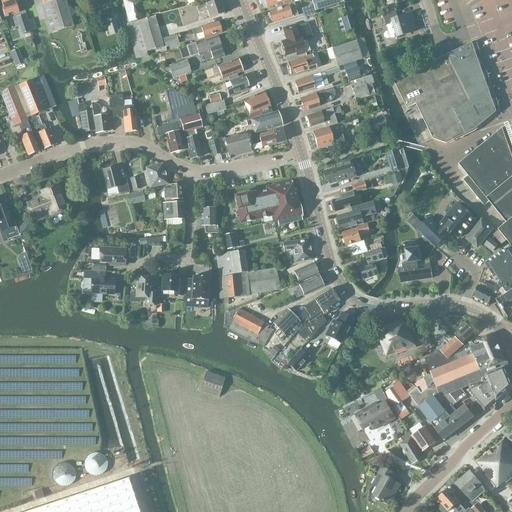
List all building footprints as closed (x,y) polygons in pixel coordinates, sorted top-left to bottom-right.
[(15,0),(0,0),(2,7),(1,7),(5,17),(18,12),(15,3),(16,2),(15,0)] [(55,0),(48,2),(57,31),(73,26),(65,0),(55,0)] [(209,18),(224,13),(220,0),(219,0),(196,7),(198,14),(207,11),(209,18)] [(343,1),(342,0),(311,0),(313,5),(301,8),(304,17),(316,13),(315,11),(343,1)] [(269,12),(269,13),(268,13),(269,19),(271,18),(272,22),(297,14),(293,4),(269,12)] [(411,24),(414,23),(411,14),(398,18),(395,11),(383,15),(386,25),(393,23),(397,37),(414,31),(411,24)] [(24,14),(17,17),(20,26),(27,24),(24,14)] [(155,15),(136,20),(146,52),(163,47),(155,15)] [(105,24),(109,36),(119,33),(115,21),(105,24)] [(204,38),(222,33),(218,22),(192,30),(193,35),(203,33),(204,38)] [(286,56),(296,53),(297,55),(306,53),(302,41),(312,38),(308,23),(295,26),(295,24),(282,28),(285,36),(287,35),(288,39),(281,42),(282,45),(281,46),(280,47),(282,51),(283,52),(284,52),(286,56)] [(176,35),(163,39),(165,48),(178,44),(176,35)] [(213,61),(224,57),(221,49),(222,48),(218,36),(187,47),(190,56),(198,54),(199,56),(203,54),(205,60),(212,58),(213,61)] [(343,66),(356,61),(362,59),(356,40),(332,48),(338,67),(343,66)] [(460,70),(478,61),(472,43),(462,47),(451,52),(460,70)] [(330,46),(325,48),(329,59),(334,57),(330,46)] [(460,70),(451,52),(393,81),(407,108),(416,104),(429,130),(438,126),(457,117),(474,109),(492,100),(478,61),(460,70)] [(17,53),(11,55),(15,66),(21,64),(17,53)] [(311,54),(297,59),(287,63),(288,65),(287,66),(288,70),(290,70),(291,75),(308,70),(316,68),(311,54)] [(217,67),(212,69),(214,77),(220,75),(222,79),(227,77),(229,81),(238,78),(236,74),(242,71),(237,59),(217,67)] [(168,66),(172,79),(190,73),(186,60),(168,66)] [(357,67),(356,61),(343,66),(344,71),(357,67)] [(396,75),(404,73),(401,64),(394,67),(396,75)] [(360,77),(357,67),(344,71),(348,81),(360,77)] [(324,72),(326,76),(340,72),(338,68),(324,72)] [(319,73),(311,76),(310,76),(293,81),(298,94),(315,89),(323,86),(319,73)] [(238,78),(229,81),(232,89),(226,91),(229,98),(234,96),(234,95),(247,90),(248,90),(247,87),(248,87),(248,86),(247,86),(248,84),(249,84),(247,80),(245,79),(245,78),(244,78),(243,76),(242,76),(238,78)] [(371,76),(349,82),(355,100),(375,94),(372,84),(373,84),(371,76)] [(32,79),(18,85),(31,116),(45,110),(32,79)] [(14,86),(4,91),(18,125),(19,124),(23,135),(18,137),(20,143),(22,142),(28,155),(39,151),(27,121),(28,120),(14,86)] [(182,131),(179,119),(178,119),(195,114),(192,101),(172,90),(166,92),(175,126),(170,127),(171,133),(165,135),(170,154),(184,150),(180,131),(182,131)] [(240,123),(246,121),(245,121),(250,118),(270,110),(263,92),(243,101),(247,112),(236,117),(239,123),(240,123)] [(315,92),(300,97),(304,111),(320,106),(326,104),(323,96),(317,98),(315,92)] [(210,103),(221,101),(219,93),(209,96),(210,103)] [(134,106),(133,106),(124,107),(123,96),(110,97),(110,109),(111,114),(111,119),(124,118),(125,132),(137,130),(135,115),(134,106)] [(223,100),(221,101),(210,103),(204,104),(207,115),(226,110),(223,100)] [(496,112),(492,100),(474,109),(481,124),(496,112)] [(91,111),(80,113),(83,133),(95,131),(96,133),(109,131),(107,115),(101,115),(100,110),(99,108),(98,106),(96,105),(95,104),(92,104),(90,104),(91,111)] [(328,126),(328,127),(337,124),(334,115),(340,113),(339,107),(332,109),(332,108),(325,111),(326,115),(322,116),(321,111),(306,116),(310,127),(324,122),(325,127),(328,126)] [(474,109),(457,117),(465,134),(474,130),(481,124),(474,109)] [(278,112),(277,112),(250,120),(254,134),(282,126),(278,112)] [(182,131),(189,159),(202,156),(195,130),(201,128),(197,114),(179,119),(182,131)] [(457,117),(438,126),(446,143),(465,134),(457,117)] [(342,121),(344,132),(355,130),(353,119),(342,121)] [(44,124),(35,127),(44,149),(56,144),(49,128),(46,129),(44,124)] [(511,156),(511,125),(509,126),(502,129),(511,156)] [(330,133),(328,127),(328,126),(325,127),(312,132),(312,133),(312,135),(311,137),(313,138),(314,139),(317,148),(334,143),(335,145),(344,142),(342,135),(339,136),(337,130),(330,133)] [(438,126),(429,130),(433,139),(446,143),(438,126)] [(511,190),(511,156),(502,129),(502,128),(458,164),(459,164),(468,175),(463,180),(484,206),(489,201),(493,206),(511,190)] [(262,148),(285,141),(281,129),(253,137),(255,144),(260,142),(262,148)] [(241,153),(250,151),(246,135),(225,141),(229,155),(241,152),(241,153)] [(346,140),(348,146),(358,143),(356,137),(346,140)] [(212,155),(219,153),(215,140),(209,142),(212,155)] [(404,169),(399,152),(398,150),(386,154),(391,172),(404,169)] [(334,169),(324,171),(327,179),(329,179),(330,184),(340,181),(341,182),(357,177),(352,161),(334,166),(334,169)] [(162,164),(145,168),(150,188),(167,184),(162,164)] [(117,166),(102,170),(107,190),(117,187),(119,194),(129,191),(126,180),(120,181),(117,166)] [(130,179),(133,191),(140,189),(137,177),(130,179)] [(364,182),(353,185),(355,193),(367,190),(367,189),(373,188),(370,180),(364,182)] [(266,188),(233,196),(240,223),(276,215),(278,225),(302,219),(301,216),(302,216),(299,202),(298,202),(295,189),(293,190),(291,181),(265,187),(266,188)] [(164,192),(163,192),(164,200),(182,199),(181,184),(170,185),(170,188),(164,189),(164,192)] [(34,201),(27,204),(32,218),(49,211),(51,215),(66,209),(57,186),(42,191),(44,199),(34,202),(34,201)] [(511,190),(493,206),(509,226),(511,228),(511,190)] [(142,192),(126,195),(128,205),(144,202),(142,192)] [(334,204),(331,205),(333,211),(336,210),(336,212),(363,204),(360,192),(354,194),(353,192),(348,194),(347,193),(340,196),(341,198),(333,200),(334,204)] [(337,218),(336,219),(337,225),(339,225),(341,230),(364,223),(362,217),(377,213),(382,211),(379,200),(373,202),(352,208),(354,216),(349,218),(348,216),(348,215),(347,215),(347,214),(346,214),(337,217),(337,218)] [(182,202),(169,203),(162,204),(163,220),(183,219),(182,202)] [(0,227),(2,226),(4,230),(5,230),(8,239),(7,240),(20,236),(18,231),(15,221),(13,222),(7,203),(6,203),(6,204),(0,206),(0,227)] [(429,217),(417,230),(435,247),(447,235),(446,234),(450,230),(459,237),(470,224),(471,225),(475,219),(474,219),(475,217),(469,213),(470,212),(468,211),(462,207),(450,222),(445,217),(438,226),(429,217)] [(212,233),(217,232),(216,208),(200,209),(201,226),(205,226),(205,233),(212,233)] [(481,220),(467,239),(477,247),(492,229),(481,220)] [(20,236),(22,241),(32,230),(30,229),(34,224),(25,221),(18,231),(20,236)] [(360,236),(371,233),(369,224),(357,227),(357,229),(343,233),(346,245),(362,241),(360,236)] [(511,228),(509,226),(502,232),(499,228),(498,229),(511,246),(511,228)] [(233,233),(224,235),(227,249),(236,247),(233,233)] [(307,239),(291,241),(282,243),(283,252),(292,251),(294,263),(311,260),(307,239)] [(492,251),(496,246),(497,245),(489,239),(484,244),(492,251)] [(402,268),(399,269),(399,271),(401,283),(432,278),(430,264),(425,265),(425,269),(418,270),(416,261),(420,261),(418,247),(416,247),(416,241),(404,243),(405,249),(404,249),(406,263),(402,263),(402,268)] [(369,253),(365,254),(368,263),(383,258),(387,257),(388,257),(386,251),(385,248),(382,249),(380,243),(367,246),(369,253)] [(511,251),(510,248),(485,264),(486,266),(484,265),(482,270),(478,282),(478,285),(472,296),(489,305),(492,299),(497,301),(508,318),(511,315),(511,251)] [(92,249),(91,271),(105,271),(105,265),(124,265),(125,250),(100,249),(100,250),(92,249)] [(234,274),(248,272),(244,250),(230,252),(234,274)] [(364,279),(383,274),(379,262),(361,267),(364,279)] [(298,284),(318,275),(313,263),(293,272),(298,284)] [(248,272),(234,274),(225,276),(227,298),(238,297),(251,295),(279,290),(275,268),(248,272)] [(113,295),(114,280),(105,279),(105,272),(84,271),(83,279),(91,279),(91,294),(113,295)] [(183,296),(184,280),(178,279),(178,276),(162,275),(161,291),(174,292),(174,295),(183,296)] [(323,287),(318,275),(298,284),(300,288),(292,291),(296,299),(303,295),(303,296),(323,287)] [(185,280),(183,307),(191,307),(192,299),(207,300),(208,277),(193,276),(192,281),(185,280)] [(137,277),(136,292),(131,292),(130,302),(140,303),(140,300),(146,301),(146,305),(157,306),(157,292),(151,291),(152,278),(137,277)] [(309,323),(305,327),(297,335),(305,342),(311,336),(325,321),(321,315),(331,309),(330,307),(338,301),(331,289),(304,307),(310,318),(307,320),(309,323)] [(250,312),(261,308),(257,299),(247,303),(250,312)] [(239,309),(232,322),(228,328),(263,347),(273,328),(264,322),(239,309)] [(287,310),(273,324),(285,336),(289,332),(293,336),(302,325),(287,310)] [(341,344),(353,318),(351,318),(351,315),(345,312),(343,313),(342,313),(335,325),(332,323),(325,336),(341,344)] [(386,358),(416,347),(406,320),(399,322),(399,321),(375,330),(386,358)] [(464,323),(462,324),(459,328),(460,329),(455,334),(464,344),(476,333),(466,323),(465,324),(464,323)] [(461,389),(482,380),(481,378),(482,378),(486,376),(486,375),(503,368),(502,363),(506,362),(494,333),(476,341),(472,346),(463,350),(461,346),(450,356),(446,357),(445,355),(443,357),(440,354),(442,352),(441,351),(425,358),(431,374),(424,377),(428,388),(435,385),(440,397),(450,393),(461,389)] [(455,338),(441,351),(442,352),(440,354),(443,357),(445,355),(446,357),(450,356),(461,346),(463,345),(455,338)] [(300,349),(287,364),(296,372),(309,357),(300,349)] [(511,386),(504,368),(503,368),(486,375),(486,376),(496,400),(511,386)] [(224,377),(205,371),(199,391),(217,397),(224,377)] [(486,376),(482,378),(481,378),(482,380),(484,384),(468,391),(485,410),(496,400),(486,376)] [(452,406),(457,403),(450,393),(440,397),(435,385),(427,388),(421,393),(417,387),(409,394),(419,407),(418,407),(443,440),(474,417),(465,405),(449,417),(444,410),(451,404),(452,406)] [(394,386),(385,393),(394,407),(400,403),(402,399),(394,386)] [(381,389),(376,391),(382,401),(387,399),(381,389)] [(466,395),(461,389),(450,393),(457,403),(466,395)] [(376,402),(358,413),(366,427),(370,425),(371,426),(372,426),(373,428),(375,427),(376,429),(382,426),(381,424),(386,421),(387,423),(394,418),(385,403),(379,406),(376,402)] [(407,407),(396,414),(400,419),(411,413),(407,407)] [(426,427),(411,436),(422,452),(436,442),(426,427)] [(415,442),(410,434),(402,439),(403,442),(400,444),(412,464),(422,458),(414,443),(415,442)] [(511,450),(504,440),(503,440),(476,463),(497,488),(504,481),(506,483),(511,477),(511,450)] [(370,447),(359,452),(363,459),(373,453),(370,447)] [(373,467),(384,462),(381,455),(370,460),(373,467)] [(393,495),(399,484),(393,481),(396,475),(382,467),(378,473),(384,477),(373,496),(389,504),(394,496),(393,495)] [(467,496),(470,499),(473,496),(474,497),(476,497),(477,497),(483,491),(484,490),(484,488),(480,484),(481,484),(470,471),(456,484),(467,496)] [(138,511),(127,479),(24,511),(138,511)] [(436,499),(441,505),(440,506),(439,509),(441,511),(446,511),(447,511),(448,511),(452,508),(455,511),(456,511),(462,507),(458,503),(459,502),(448,489),(442,494),(441,494),(437,497),(438,498),(436,499)] [(485,511),(477,501),(469,508),(472,511),(485,511)]
